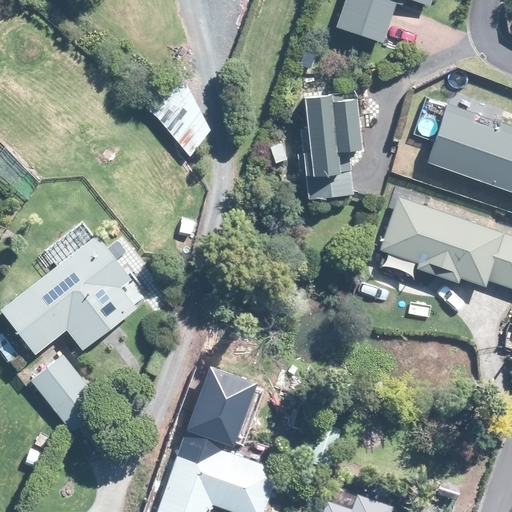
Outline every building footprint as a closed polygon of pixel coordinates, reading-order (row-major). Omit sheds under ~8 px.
[(356,0),(347,28),(393,43),(394,41),(406,7),(407,4),(413,6),(415,0),(420,0),(440,7),(442,0),(356,0)] [(190,154),(210,128),(184,82),(161,113),(190,154)] [(319,196),(363,192),(359,146),(371,145),(366,96),(353,97),(352,91),(314,95),(317,126),(311,127),(314,152),(309,152),(310,163),(315,163),(319,196)] [(471,109),(464,107),(446,101),(446,104),(433,140),(426,158),(511,188),(511,124),(501,120),(498,128),(472,119),(475,111),(471,109)] [(511,232),(492,226),(397,194),(382,241),(380,246),(385,248),(421,259),(418,266),(424,268),(441,274),(458,279),(460,274),(473,278),(484,282),(486,276),(511,285),(511,232)] [(51,267),(15,295),(49,339),(131,277),(96,232),(90,237),(51,267)] [(72,429),(104,404),(63,353),(32,378),(72,429)] [(51,422),(43,436),(53,442),(61,426),(51,422)] [(261,511),(265,500),(277,466),(184,433),(156,511),(208,511),(213,502),(241,511),(261,511)] [(442,493),(456,497),(460,484),(443,479),(439,491),(442,493)] [(388,511),(391,504),(361,494),(357,493),(352,507),(327,499),(322,511),(388,511)]
